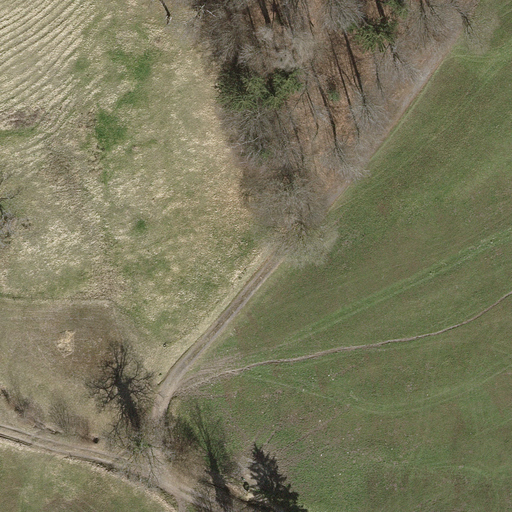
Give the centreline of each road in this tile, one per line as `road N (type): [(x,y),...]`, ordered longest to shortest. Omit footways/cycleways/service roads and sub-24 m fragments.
road 1 (track): [(150,479),(159,405),(182,370),(278,259),(472,0)]
road 2 (track): [(150,479),(0,432)]
